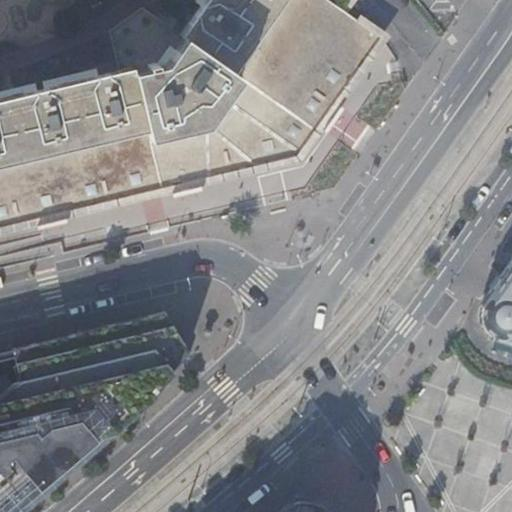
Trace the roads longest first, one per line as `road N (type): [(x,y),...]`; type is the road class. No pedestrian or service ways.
road 1 (primary): [(511,26),(288,324)]
road 2 (tertiary): [(0,304),(195,258),(246,274),(288,324)]
road 3 (residential): [(340,405),(511,179)]
road 4 (primary): [(288,324),(80,511)]
road 5 (residential): [(214,511),(340,405)]
road 6 (tertiary): [(398,511),(395,490),(340,405)]
